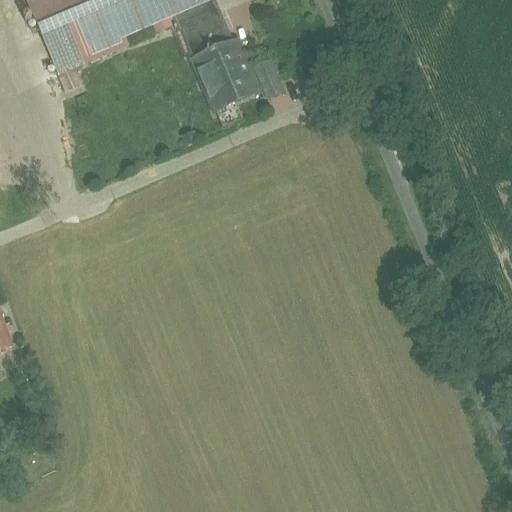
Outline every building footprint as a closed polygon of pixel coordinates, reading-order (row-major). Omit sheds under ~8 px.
[(212,0),(26,0),(61,77),(76,70),(128,47),(125,41),(173,20),(214,2),(212,0)] [(214,2),(173,20),(191,62),(232,43),(214,2)] [(232,43),(191,62),(188,63),(213,119),(260,98),(235,42),(232,43)] [(254,67),(263,103),(281,98),(272,63),(254,67)] [(84,89),(76,70),(61,77),(69,96),(84,89)] [(192,136),(180,140),(184,152),(196,147),(192,136)] [(1,314),(0,314),(0,355),(13,351),(1,314)]
